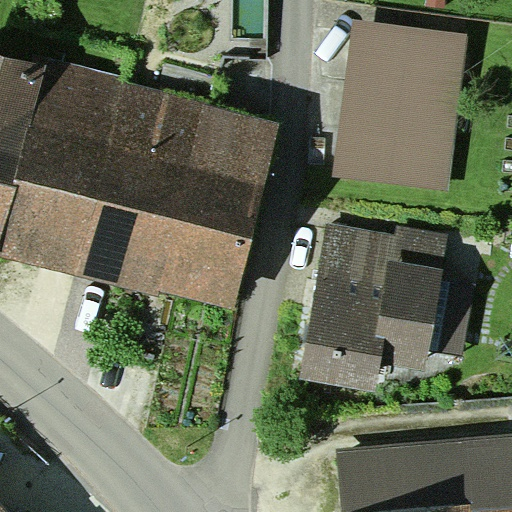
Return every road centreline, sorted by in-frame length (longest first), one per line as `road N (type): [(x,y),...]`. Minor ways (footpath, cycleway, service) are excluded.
road 1 (residential): [(227,511),(290,158),(303,0)]
road 2 (tertiary): [(165,511),(119,451),(0,353)]
